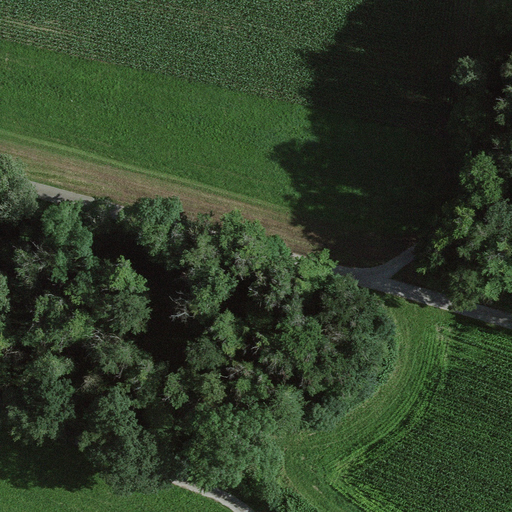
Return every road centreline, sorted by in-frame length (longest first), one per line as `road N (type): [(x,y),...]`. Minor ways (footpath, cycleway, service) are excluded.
road 1 (track): [(0,181),(511,322)]
road 2 (track): [(0,410),(242,511)]
